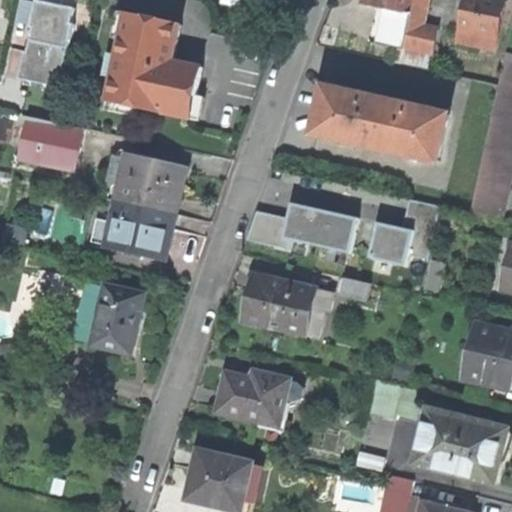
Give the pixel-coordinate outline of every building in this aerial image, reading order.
[(412,14),(409,14),(411,0),(373,0),(372,6),(380,8),(373,43),(404,50),(404,49),(433,55),(439,31),(410,25),(412,14)] [(466,0),(460,30),(498,39),(506,2),(496,0),(466,0)] [(76,10),(41,1),(37,17),(35,16),(33,21),(32,28),(35,29),(32,41),(67,49),(70,37),(73,37),(76,25),(73,24),(76,10)] [(135,108),(188,120),(193,97),(197,98),(203,69),(186,66),(185,73),(172,71),(174,63),(182,26),(131,15),(125,41),(121,40),(118,57),(122,58),(117,79),(113,78),(109,99),(136,104),(135,108)] [(65,61),(67,49),(32,41),(30,53),(27,53),(26,59),(24,65),(27,65),(24,81),(59,89),(63,74),(65,74),(68,62),(65,61)] [(473,213),(504,220),(511,182),(511,53),(507,52),(473,213)] [(180,64),(174,63),(172,71),(185,73),(186,66),(180,64)] [(329,79),(317,135),(337,140),(338,138),(351,141),(351,143),(367,146),(368,140),(394,146),(393,152),(405,155),(406,154),(418,156),(418,158),(439,162),(451,107),(449,106),(449,108),(438,105),(438,104),(436,103),(435,105),(424,102),(425,101),(422,100),(422,102),(411,99),(411,98),(409,97),(409,99),(389,95),(371,91),(371,89),(369,88),(369,90),(357,87),(358,86),(356,85),(355,87),(344,84),(344,83),(342,82),(342,84),(331,81),(331,80),(329,79)] [(22,160),(77,172),(86,131),(31,118),(22,160)] [(187,170),(127,157),(117,201),(177,214),(182,192),(187,170)] [(392,227),(379,224),(371,259),(409,267),(411,255),(430,259),(442,206),(411,199),(404,230),(392,227)] [(172,239),(177,214),(117,201),(108,245),(167,258),(172,239)] [(275,218),(259,212),(249,242),(290,250),(292,241),(352,254),(360,220),(333,214),(293,205),(289,220),(275,218)] [(428,288),(443,291),(448,261),(433,259),(428,288)] [(253,299),(247,321),(321,339),(330,294),(258,277),(253,299)] [(372,284),(346,279),(343,295),(368,301),(372,284)] [(93,346),(133,356),(140,326),(147,295),(112,287),(107,307),(102,306),(93,346)] [(511,332),(481,325),(469,379),(511,388),(511,332)] [(220,412),(281,426),(292,380),(258,372),(256,379),(229,373),(224,394),(220,412)] [(493,415),(474,411),(472,422),(433,412),(420,464),(498,484),(503,462),(500,461),(503,450),(508,431),(490,426),(493,415)] [(246,502),(256,504),(265,469),(254,467),(255,463),(202,450),(197,473),(190,499),(243,511),(246,502)] [(388,459),(363,454),(360,467),(385,473),(388,459)] [(439,486),(416,480),(413,493),(436,499),(439,486)] [(466,511),(428,502),(424,511),(466,511)]
